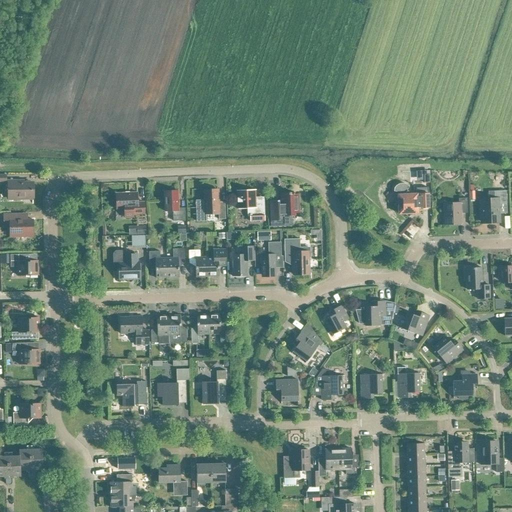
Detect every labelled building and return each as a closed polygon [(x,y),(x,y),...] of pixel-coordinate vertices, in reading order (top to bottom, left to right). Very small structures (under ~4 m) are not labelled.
[(18,183),(18,181),(8,181),(8,199),(32,199),(32,204),(33,204),(32,182),(18,183)] [(411,194),(407,190),(406,189),(409,187),(407,184),(404,183),(400,183),(398,184),(396,186),(394,188),(393,191),(400,192),(400,195),(397,195),(398,200),(394,204),(398,208),(398,214),(404,213),(408,217),(412,213),(417,213),(417,207),(419,205),(420,206),(420,207),(428,206),(427,187),(416,188),(416,194),(411,194)] [(218,202),(217,189),(204,190),(204,200),(195,200),(195,202),(194,202),(194,205),(195,205),(196,222),(205,221),(205,214),(218,214),(218,219),(225,219),(224,202),(218,202)] [(255,197),(255,190),(236,190),(237,209),(247,209),(247,217),(249,216),(249,221),(264,220),(263,197),(255,197)] [(184,208),(178,208),(178,191),(164,191),(164,211),(173,211),(173,221),(185,220),(184,208)] [(481,223),(485,223),(499,223),(499,213),(507,212),(506,191),(494,191),(494,198),(480,199),(481,223)] [(137,202),(137,192),(115,193),(116,209),(124,209),(124,218),(133,218),(133,214),(144,214),(143,202),(137,202)] [(279,204),(278,201),(269,201),(270,227),(292,226),(291,211),(298,211),(297,197),(291,197),(290,192),(281,193),(281,204),(279,204)] [(467,213),(466,198),(458,198),(458,202),(442,203),(443,203),(444,225),(437,225),(461,224),(460,224),(460,213),(467,213)] [(15,220),(15,214),(3,214),(3,221),(9,221),(9,237),(33,237),(33,220),(15,220)] [(137,234),(146,234),(145,225),(137,225),(137,234)] [(314,229),(315,240),(323,239),(322,228),(314,229)] [(257,241),(270,240),(270,232),(257,232),(257,241)] [(132,248),(146,248),(145,235),(131,236),(132,248)] [(300,239),(284,239),(284,258),(292,258),(293,274),(309,274),(308,257),(310,257),(310,247),(300,247),(300,239)] [(275,275),(274,256),(280,256),(280,242),(268,243),(268,255),(259,255),(259,263),(261,263),(261,275),(275,275)] [(232,276),(247,276),(246,260),(254,260),(253,246),(240,247),(240,255),(231,255),(232,276)] [(167,278),(178,277),(178,263),(184,263),(184,248),(172,249),(172,258),(166,258),(167,278)] [(206,257),(207,276),(218,276),(218,262),(224,262),(224,249),(213,250),(213,257),(206,257)] [(126,255),(126,250),(115,250),(113,253),(113,265),(118,265),(119,279),(139,278),(138,262),(136,263),(136,255),(126,255)] [(207,276),(206,257),(199,257),(199,250),(188,250),(189,263),(195,263),(195,277),(207,276)] [(167,278),(166,258),(160,258),(159,251),(148,251),(149,264),(155,264),(155,278),(167,278)] [(30,261),(25,256),(24,254),(10,254),(10,267),(17,267),(18,276),(25,275),(25,274),(30,274),(30,275),(37,275),(37,260),(30,261)] [(511,265),(497,266),(497,284),(509,283),(509,289),(511,288),(511,265)] [(482,285),(481,268),(465,268),(465,271),(464,271),(464,280),(466,280),(466,289),(476,289),(477,299),(489,298),(489,285),(482,285)] [(390,324),(394,302),(379,299),(379,302),(374,302),(374,307),(364,307),(364,309),(355,309),(359,323),(365,323),(365,326),(380,326),(380,325),(390,324)] [(333,309),(335,314),(324,320),(332,335),(346,328),(343,322),(348,319),(341,305),(333,309)] [(408,313),(402,329),(421,336),(429,315),(421,312),(419,317),(408,313)] [(197,334),(208,334),(208,314),(196,315),(197,329),(190,329),(191,344),(197,344),(197,334)] [(208,314),(208,334),(220,334),(220,343),(227,343),(226,328),(220,328),(219,314),(208,314)] [(168,316),(168,343),(180,342),(186,342),(186,329),(180,329),(179,315),(168,316)] [(141,330),(141,316),(133,316),(133,317),(120,317),(120,333),(135,333),(135,345),(148,344),(148,330),(141,330)] [(157,343),(168,343),(168,316),(156,316),(157,330),(150,330),(151,343),(157,343)] [(11,339),(26,339),(26,332),(38,332),(38,317),(18,318),(19,332),(11,332),(11,339)] [(299,341),(292,351),(306,361),(316,347),(325,354),(328,350),(320,340),(310,327),(305,334),(301,331),(296,338),(299,341)] [(356,332),(350,336),(353,342),(360,338),(356,332)] [(453,346),(444,334),(431,345),(446,364),(463,350),(457,343),(453,346)] [(402,345),(403,345),(415,351),(418,344),(404,339),(402,345)] [(403,350),(403,345),(402,345),(393,340),(393,351),(403,350)] [(26,349),(26,343),(11,343),(12,356),(19,356),(19,364),(26,364),(26,363),(31,363),(31,364),(38,364),(38,349),(26,349)] [(434,372),(444,368),(441,363),(431,368),(434,372)] [(287,376),(301,376),(300,372),(287,367),(287,376)] [(314,376),(318,371),(312,367),(309,373),(314,376)] [(404,367),(397,367),(398,398),(407,398),(407,393),(419,392),(418,373),(405,373),(404,367)] [(163,396),(163,405),(173,404),(173,403),(185,403),(185,405),(186,405),(185,380),(189,380),(189,369),(176,369),(176,383),(162,384),(157,384),(158,396),(163,396)] [(328,376),(328,369),(322,369),(316,377),(312,396),(321,395),(321,400),(330,400),(330,395),(345,395),(344,375),(328,376)] [(216,382),(202,382),(203,404),(213,403),(213,402),(225,402),(225,404),(226,404),(225,379),(225,370),(216,370),(216,379),(216,382)] [(470,374),(469,371),(460,371),(460,381),(452,381),(453,399),(458,399),(458,401),(467,401),(467,398),(472,398),(472,383),(477,383),(476,374),(470,374)] [(370,399),(369,394),(381,393),(381,374),(360,375),(361,399),(370,399)] [(298,401),(297,380),(275,380),(275,389),(280,389),(280,401),(298,401)] [(146,406),(146,381),(136,381),(136,384),(116,385),(117,395),(123,395),(123,406),(133,406),(133,404),(145,404),(145,406),(146,406)] [(39,418),(39,403),(32,403),(32,405),(27,405),(27,404),(20,404),(20,412),(13,413),(13,425),(27,425),(27,418),(39,418)] [(496,458),(496,441),(481,442),(482,464),(496,464),(496,472),(503,472),(503,458),(496,458)] [(460,443),(460,442),(454,442),(454,455),(447,455),(447,477),(461,477),(461,468),(458,468),(458,462),(473,462),(472,449),(467,449),(467,443),(460,443)] [(407,455),(424,454),(424,443),(406,444),(407,455)] [(19,456),(20,470),(26,469),(26,472),(28,472),(28,475),(28,476),(29,477),(30,478),(31,478),(32,478),(33,477),(34,477),(34,476),(34,475),(34,472),(36,471),(36,469),(42,469),(42,449),(34,449),(34,445),(26,446),(26,450),(18,450),(19,456)] [(325,470),(338,470),(337,449),(324,449),(325,463),(318,463),(319,477),(326,476),(325,470)] [(337,449),(338,470),(345,469),(345,474),(354,473),(354,467),(351,467),(350,449),(337,449)] [(283,478),(299,478),(299,470),(309,470),(308,450),(292,450),(292,456),(283,456),(283,478)] [(20,470),(19,456),(12,456),(11,452),(9,452),(4,452),(3,452),(3,456),(0,456),(0,476),(3,476),(4,479),(5,479),(5,482),(6,483),(6,484),(7,484),(8,484),(8,485),(9,484),(10,484),(11,484),(11,483),(11,482),(12,482),(11,478),(13,478),(13,476),(20,476),(20,470)] [(407,466),(424,465),(424,454),(407,455),(407,466)] [(117,459),(117,470),(135,469),(135,459),(117,459)] [(197,483),(211,482),(210,464),(196,464),(197,483)] [(210,464),(211,482),(225,482),(224,464),(210,464)] [(179,481),(179,465),(166,465),(166,468),(158,468),(158,482),(173,482),(173,489),(179,489),(179,495),(187,495),(186,481),(179,481)] [(407,476),(425,476),(424,465),(407,466),(407,476)] [(306,492),(306,498),(319,498),(318,471),(310,471),(311,487),(309,487),(306,492)] [(110,495),(128,494),(128,487),(132,487),(131,474),(116,475),(116,482),(110,482),(110,495)] [(408,487),(425,487),(425,476),(407,476),(408,487)] [(408,498),(425,498),(425,487),(408,487),(408,498)] [(231,489),(224,489),(225,506),(231,506),(236,505),(243,505),(243,488),(237,488),(237,489),(231,489)] [(132,509),(132,507),(132,502),(134,502),(136,494),(128,494),(110,495),(110,507),(117,507),(116,511),(140,511),(140,508),(132,509)] [(341,504),(341,497),(321,498),(322,511),(328,511),(327,511),(354,511),(354,504),(341,504)] [(408,509),(426,509),(425,498),(408,498),(408,509)]
